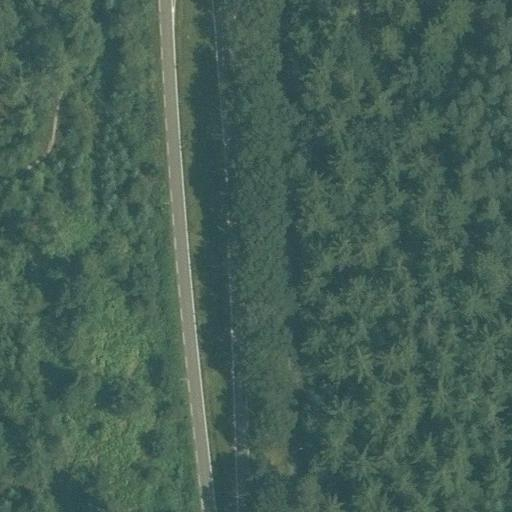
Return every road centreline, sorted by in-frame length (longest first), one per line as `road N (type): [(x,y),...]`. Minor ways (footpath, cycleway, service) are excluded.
road 1 (primary): [(227,511),(196,97)]
road 2 (unknown): [(511,279),(491,265),(440,184),(445,66),(471,0)]
